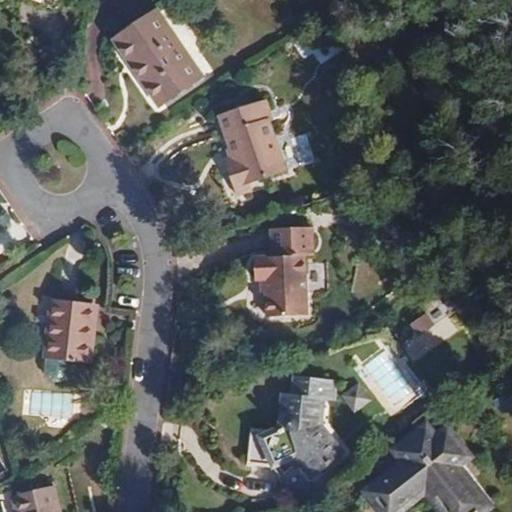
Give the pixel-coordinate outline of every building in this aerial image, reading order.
[(138,74),(159,106),(202,77),(157,11),(114,40),(138,74)] [(220,115),(234,156),(225,159),(230,173),(235,188),(250,183),(285,171),(268,121),(273,120),(266,100),(220,115)] [(253,191),(250,183),(235,188),(238,197),(253,191)] [(0,251),(8,246),(0,234),(0,251)] [(304,257),(254,259),(255,281),(265,281),(266,301),(266,318),(307,317),(304,257)] [(52,300),(46,359),(47,359),(70,362),(90,364),(92,348),(93,340),(89,339),(93,304),(52,300)] [(399,333),(416,359),(452,336),(434,310),(399,333)] [(68,373),(70,362),(47,359),(46,366),(46,372),(49,378),(52,379),(55,381),(58,381),(61,381),(63,380),(66,378),(68,375),(68,373)] [(282,429),(263,438),(268,449),(275,465),(296,455),(312,475),(341,452),(319,425),(322,400),(332,401),(334,381),(293,376),(291,395),(286,394),(282,429)] [(358,412),(377,399),(363,379),(344,392),(358,412)] [(41,412),(74,414),(76,394),(43,392),(41,412)] [(427,489),(444,511),(479,511),(487,506),(456,466),(468,457),(448,431),(436,441),(426,429),(397,451),(407,464),(370,492),(385,511),(397,511),(406,505),(427,489)] [(61,511),(54,486),(15,496),(18,511),(61,511)]
